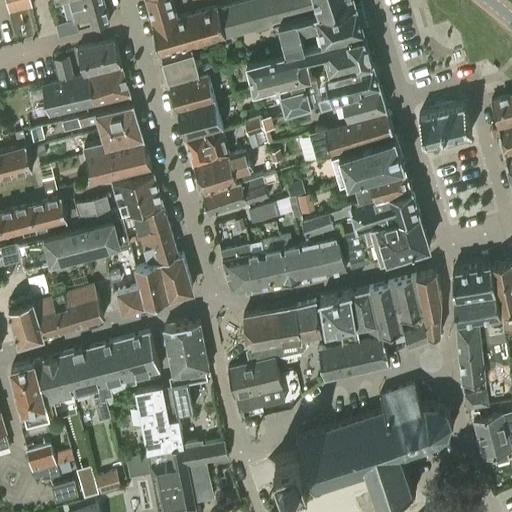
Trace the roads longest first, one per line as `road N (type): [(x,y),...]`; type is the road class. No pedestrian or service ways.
road 1 (residential): [(492,511),(467,453),(452,358),(339,387),(282,432),(237,443)]
road 2 (residential): [(207,304),(131,25)]
road 3 (residential): [(207,304),(446,250)]
road 4 (residential): [(511,225),(469,85),(402,104)]
road 5 (residential): [(0,360),(207,304)]
road 6 (residential): [(402,104),(446,250)]
road 7 (residential): [(237,443),(207,304)]
road 8 (residential): [(0,59),(131,25)]
